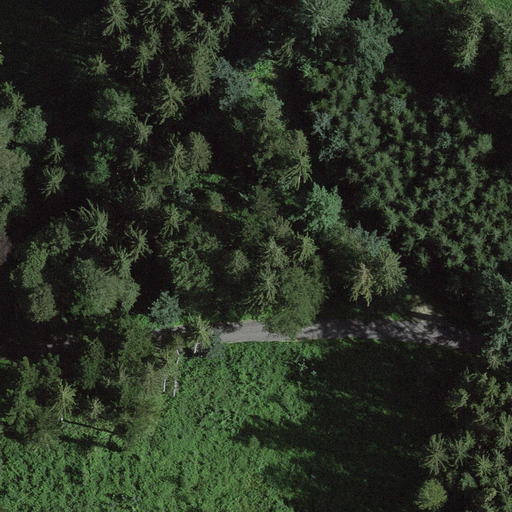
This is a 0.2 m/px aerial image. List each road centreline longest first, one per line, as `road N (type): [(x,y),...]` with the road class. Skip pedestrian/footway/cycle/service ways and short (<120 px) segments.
road 1 (track): [(0,353),(429,326),(511,360)]
road 2 (track): [(429,326),(296,134),(283,95),(273,0)]
